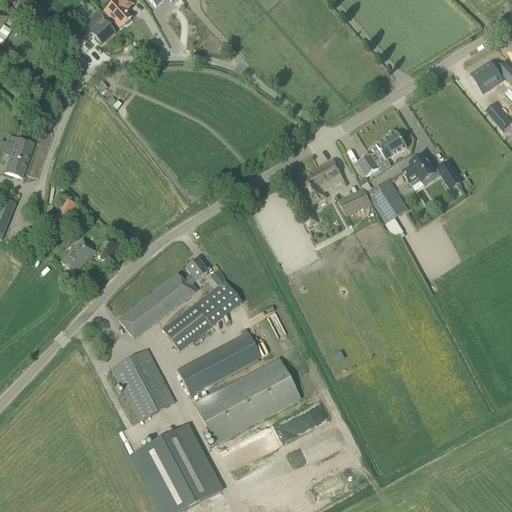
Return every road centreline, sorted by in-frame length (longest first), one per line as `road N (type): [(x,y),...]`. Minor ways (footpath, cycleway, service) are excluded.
road 1 (residential): [(0,405),(156,246),(328,138)]
road 2 (residential): [(39,210),(59,123),(94,62),(202,62),(233,70),(328,138)]
road 3 (residential): [(328,138),(511,23)]
